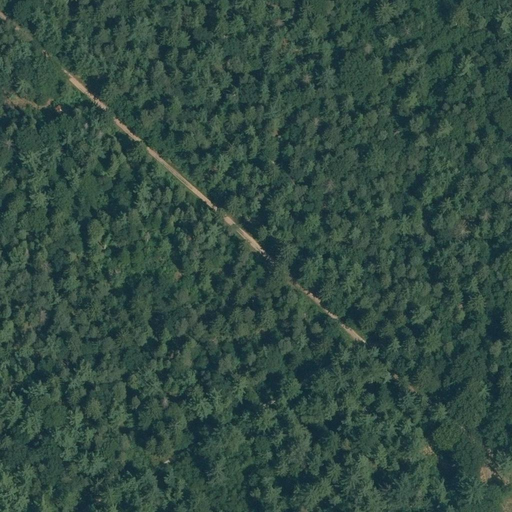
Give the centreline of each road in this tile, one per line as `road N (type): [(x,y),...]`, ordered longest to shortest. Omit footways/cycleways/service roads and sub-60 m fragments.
road 1 (track): [(334,317),(54,62)]
road 2 (track): [(318,371),(79,511)]
road 3 (track): [(494,465),(366,345)]
